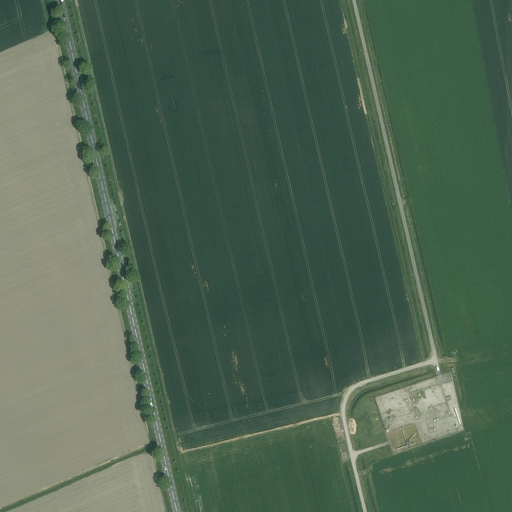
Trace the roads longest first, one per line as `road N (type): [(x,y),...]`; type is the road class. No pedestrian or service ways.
road 1 (unclassified): [(364,511),(345,397),(434,358),(352,0)]
road 2 (primary): [(175,511),(59,0)]
